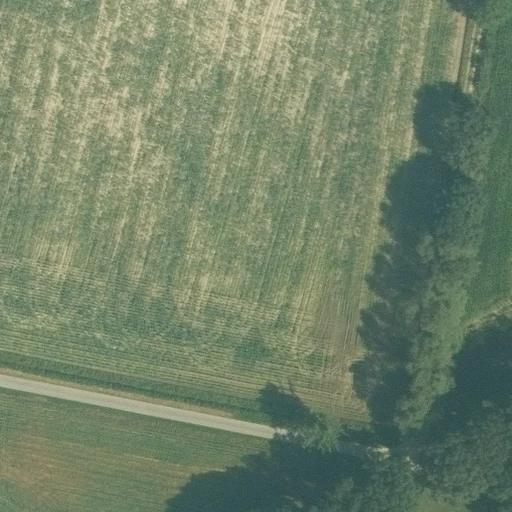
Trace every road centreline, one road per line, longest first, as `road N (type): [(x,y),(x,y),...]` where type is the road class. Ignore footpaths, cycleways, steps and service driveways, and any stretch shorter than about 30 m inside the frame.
road 1 (track): [(409,461),(480,0)]
road 2 (unclassified): [(409,461),(0,382)]
